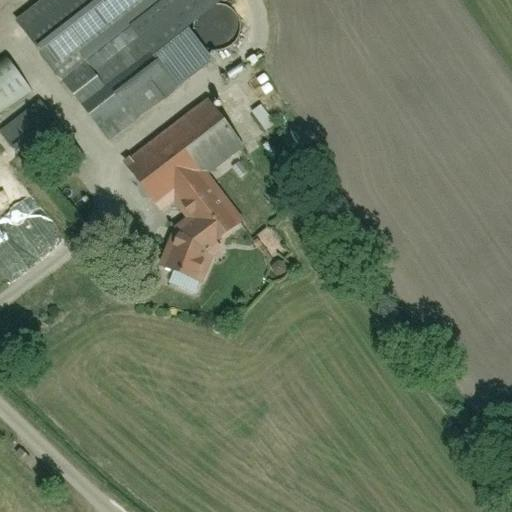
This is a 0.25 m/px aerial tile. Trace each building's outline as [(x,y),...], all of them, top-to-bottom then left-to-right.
[(180,89),(127,22),(155,0),(46,0),(50,5),(21,28),(112,143),(180,89)] [(183,30),(187,46),(202,60),(224,62),(244,50),(251,30),(247,12),(237,2),(232,0),(198,0),(199,0),(187,11),(183,30)] [(0,64),(0,114),(30,92),(6,60),(0,64)] [(173,205),(188,222),(185,224),(182,223),(160,273),(203,291),(222,246),(251,220),(211,175),(242,151),(204,103),(122,167),(160,216),(173,205)] [(35,104),(0,132),(0,139),(44,193),(82,162),(35,104)]
